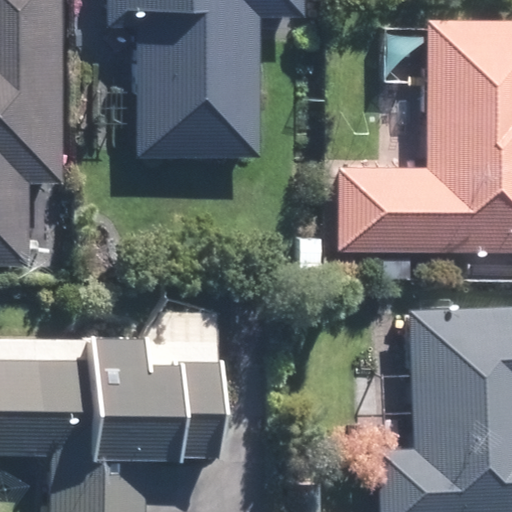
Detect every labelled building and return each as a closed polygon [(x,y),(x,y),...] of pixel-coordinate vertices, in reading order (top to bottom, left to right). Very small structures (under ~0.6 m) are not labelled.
[(57,175),(61,0),(0,0),(0,258),(27,259),(29,175),(57,175)] [(255,148),(261,6),(298,6),(297,0),(106,0),(107,18),(146,17),(141,143),(255,148)] [(333,157),(330,240),(511,244),(511,10),(428,9),(424,160),(333,157)] [(215,448),(220,305),(163,292),(142,331),(0,326),(0,442),(49,443),(46,511),(146,511),(148,446),(215,448)] [(373,443),(374,511),(511,511),(511,303),(408,306),(410,442),(373,443)]
